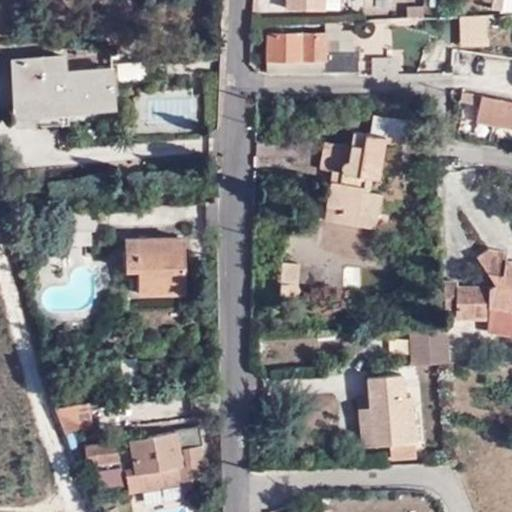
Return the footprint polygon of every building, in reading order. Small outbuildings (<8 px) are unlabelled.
[(286,0),(286,8),(324,10),(323,0),(286,0)] [(483,0),(479,0),(469,0),(470,1),(469,11),(483,10),(483,0)] [(511,0),(479,0),(483,0),(483,10),(490,10),(490,8),(507,9),(511,9),(511,0)] [(326,51),(326,34),(267,35),(268,71),(356,70),(356,50),(326,51)] [(64,55),(41,57),(42,73),(65,71),(64,55)] [(11,59),(14,111),(45,108),(42,73),(41,57),(11,59)] [(66,106),(67,111),(115,107),(111,67),(65,71),(42,73),(45,108),(66,106)] [(511,100),(481,94),(475,120),(511,127),(511,100)] [(39,113),(45,113),(45,108),(14,111),(15,117),(39,116),(39,113)] [(341,210),(377,216),(381,191),(363,187),(364,175),(377,177),(384,135),(403,139),(406,121),(371,114),(369,132),(352,129),(349,145),(324,140),(320,166),(331,169),(341,171),(339,181),(330,178),(325,203),(342,207),(341,210)] [(341,171),(331,169),(330,178),(339,181),(341,171)] [(375,227),(377,216),(341,210),(342,207),(325,203),(322,218),(375,227)] [(183,237),(125,239),(126,269),(139,269),(140,292),(184,291),(183,237)] [(455,316),(487,316),(488,305),(511,309),(511,260),(503,259),(505,252),(486,248),(475,255),(491,282),(486,286),(456,285),(455,316)] [(281,261),(281,283),(296,284),(297,262),(281,261)] [(296,284),(281,283),(280,295),(297,296),(301,293),(302,289),(301,286),(299,284),(296,284)] [(511,309),(488,305),(487,316),(487,318),(511,322),(511,309)] [(446,361),(445,326),(407,327),(410,363),(446,361)] [(368,376),(370,407),(373,444),(390,444),(391,455),(414,453),(410,395),(403,396),(401,373),(368,376)] [(94,431),(91,404),(57,409),(66,435),(94,431)] [(373,444),(370,407),(358,407),(361,445),(373,444)] [(198,426),(132,440),(141,492),(203,482),(201,446),(198,426)] [(119,460),(118,442),(86,446),(87,465),(119,460)]
